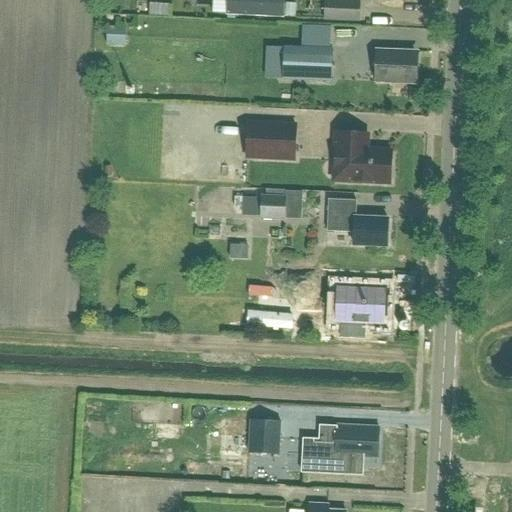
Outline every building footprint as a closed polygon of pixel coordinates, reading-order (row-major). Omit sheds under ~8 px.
[(225,0),(225,14),(238,15),(239,0),(225,0)] [(239,0),(238,15),(284,16),(284,0),(239,0)] [(359,23),(361,1),(337,0),(324,0),(323,21),(359,23)] [(150,5),(150,16),(160,17),(160,5),(150,5)] [(331,82),(332,51),(284,49),(283,80),(331,82)] [(416,76),(417,58),(414,58),(414,53),(377,51),(376,82),(413,84),(413,76),(416,76)] [(295,160),(296,126),(249,124),(247,158),(295,160)] [(390,184),(392,152),(367,151),(368,135),(336,133),(334,181),(390,184)] [(285,221),(286,197),(260,196),(259,220),(285,221)] [(387,246),(389,220),(356,219),(357,201),(329,200),(328,232),(354,233),(354,245),(387,246)] [(231,247),(231,262),(248,262),(248,247),(231,247)] [(337,289),(335,323),(340,323),(339,338),(364,340),(364,325),(383,326),(384,291),(337,289)] [(155,435),(179,436),(180,404),(156,403),(155,435)] [(218,452),(244,451),(244,418),(218,419),(218,452)] [(279,456),(281,422),(249,420),(247,454),(279,456)] [(304,440),(303,473),(363,475),(363,459),(364,452),(378,452),(379,428),(337,426),(337,428),(321,427),(320,441),(304,440)]
